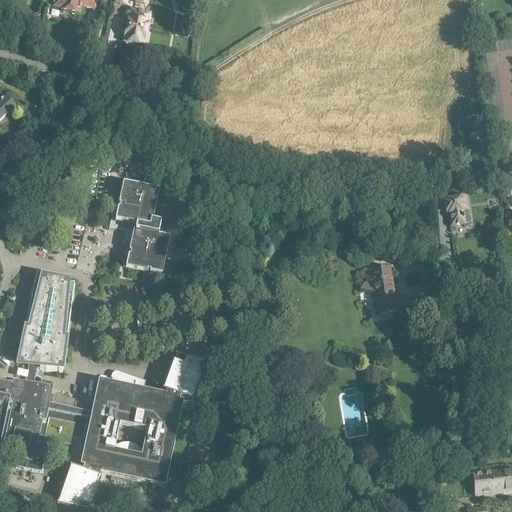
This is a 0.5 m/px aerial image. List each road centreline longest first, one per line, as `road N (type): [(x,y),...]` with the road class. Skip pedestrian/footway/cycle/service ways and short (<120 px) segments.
road 1 (residential): [(511,179),(282,174),(120,114)]
road 2 (track): [(348,0),(262,38),(132,119)]
road 3 (residential): [(120,114),(0,45)]
road 4 (residential): [(0,180),(120,114)]
